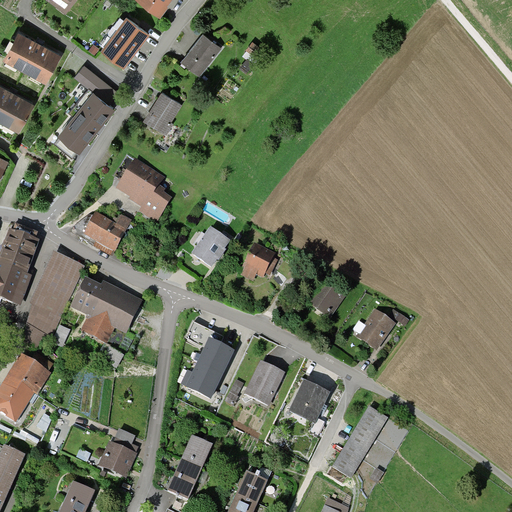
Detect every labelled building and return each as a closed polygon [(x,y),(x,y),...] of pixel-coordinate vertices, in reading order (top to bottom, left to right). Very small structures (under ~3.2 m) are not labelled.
[(76,0),(45,0),(64,15),(76,0)] [(136,0),(158,16),(170,0),(136,0)] [(125,16),(101,49),(123,65),(147,33),(125,16)] [(60,53),(17,30),(2,58),(45,81),(60,53)] [(222,48),(202,33),(181,62),(200,76),(222,48)] [(35,102),(0,83),(0,119),(20,130),(35,102)] [(102,122),(114,108),(110,104),(114,98),(100,86),(53,143),(72,159),(86,141),(102,122)] [(181,103),(161,90),(142,119),(162,132),(181,103)] [(0,180),(12,154),(0,148),(0,180)] [(164,177),(133,158),(115,186),(142,203),(137,211),(155,222),(170,197),(157,189),(164,177)] [(130,221),(119,215),(115,224),(95,214),(84,235),(115,251),(126,230),(130,221)] [(229,241),(210,229),(191,257),(210,270),(229,241)] [(0,301),(15,307),(39,241),(9,230),(0,253),(0,301)] [(243,270),(240,275),(252,282),(255,276),(260,279),(274,254),(253,243),(240,268),(243,270)] [(31,306),(26,323),(51,336),(83,266),(52,252),(29,305),(31,306)] [(80,333),(106,344),(114,328),(126,333),(140,301),(85,277),(71,309),(87,316),(80,333)] [(345,296),(322,281),(305,305),(328,320),(345,296)] [(395,324),(374,310),(355,339),(376,352),(395,324)] [(186,388),(211,400),(216,390),(228,365),(235,352),(219,345),(223,337),(194,322),(186,338),(206,348),(186,388)] [(26,325),(23,344),(43,353),(50,338),(26,325)] [(61,326),(53,343),(64,348),(72,331),(61,326)] [(104,362),(119,370),(126,357),(112,348),(104,362)] [(49,373),(20,354),(0,385),(0,415),(15,425),(49,373)] [(286,374),(262,362),(245,396),(269,408),(286,374)] [(87,377),(83,412),(92,413),(91,420),(110,422),(112,407),(102,406),(104,389),(114,390),(115,380),(87,377)] [(243,383),(236,380),(225,402),(235,407),(240,398),(237,396),(243,383)] [(329,394),(304,381),(289,411),(314,423),(329,394)] [(387,419),(368,407),(330,468),(350,480),(387,419)] [(213,445),(192,436),(166,492),(187,501),(213,445)] [(124,479),(135,455),(107,442),(96,466),(124,479)] [(0,509),(24,455),(3,446),(0,452),(0,509)] [(271,472),(261,467),(257,478),(267,482),(271,472)] [(257,478),(246,473),(239,487),(230,508),(228,511),(253,511),(267,482),(257,478)] [(94,492),(71,482),(57,511),(84,511),(90,499),(94,492)] [(348,511),(350,508),(328,498),(321,511),(348,511)]
